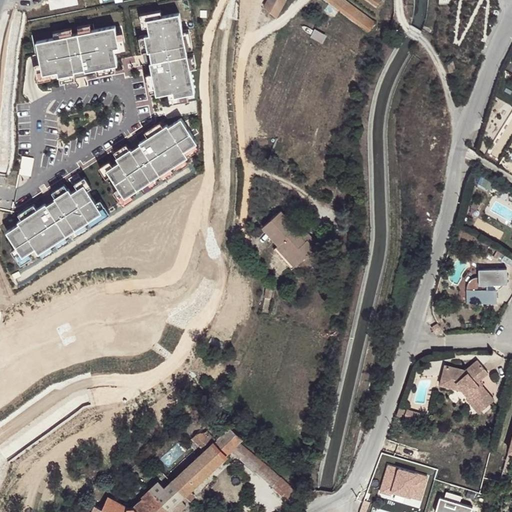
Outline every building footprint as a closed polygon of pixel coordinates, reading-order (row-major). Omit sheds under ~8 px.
[(284,0),(267,0),(264,6),(276,16),(284,0)] [(375,23),(345,0),(328,0),(369,31),(375,23)] [(146,20),(158,18),(156,12),(139,16),(142,29),(148,28),(146,20)] [(183,31),(179,14),(146,20),(148,28),(149,35),(145,36),(145,37),(148,52),(143,53),(145,64),(150,63),(152,74),(156,92),(157,95),(169,93),(173,92),(174,97),(195,92),(190,68),(188,56),(186,50),(183,31)] [(91,26),(79,28),(80,34),(92,31),(91,26)] [(55,39),(37,42),(41,64),(44,75),(51,73),(58,72),(59,77),(60,77),(75,74),(76,79),(87,77),(86,72),(97,70),(116,66),(119,65),(116,54),(115,48),(120,47),(116,27),(92,31),(80,34),(74,35),(55,39)] [(54,33),(55,39),(74,35),(73,29),(54,33)] [(183,31),(186,50),(192,48),(189,30),(183,31)] [(120,47),(115,48),(116,54),(127,51),(123,33),(117,34),(120,47)] [(148,52),(145,37),(139,38),(142,53),(148,52)] [(194,55),(188,56),(190,68),(196,67),(194,55)] [(52,79),(51,73),(44,75),(41,64),(36,65),(39,82),(52,79)] [(116,66),(97,70),(98,75),(117,72),(116,66)] [(75,74),(60,77),(61,83),(76,80),(75,74)] [(156,92),(152,74),(146,75),(150,93),(156,92)] [(189,100),(188,94),(174,97),(173,92),(169,93),(170,104),(189,100)] [(140,141),(137,137),(127,143),(130,147),(130,148),(117,156),(119,161),(113,165),(107,169),(111,174),(119,187),(125,196),(131,192),(141,186),(157,176),(161,173),(171,166),(188,155),(185,150),(197,141),(181,117),(169,125),(167,123),(164,125),(148,136),(140,141)] [(145,131),(148,136),(164,125),(160,120),(145,131)] [(188,155),(199,148),(196,142),(185,150),(188,155)] [(114,151),(117,156),(130,148),(127,143),(114,151)] [(189,161),(186,156),(175,163),(179,168),(189,161)] [(99,167),(106,178),(111,174),(107,169),(113,165),(110,160),(99,167)] [(175,171),(171,166),(161,173),(164,178),(175,171)] [(84,184),(88,189),(93,186),(86,175),(75,183),(78,188),(84,184)] [(160,181),(157,176),(141,186),(144,191),(160,181)] [(56,196),(68,188),(65,183),(52,192),(56,196)] [(46,203),(38,208),(19,221),(20,223),(7,232),(24,256),(36,248),(40,253),(42,252),(52,245),(56,242),(67,235),(71,232),(86,222),(97,215),(103,211),(84,184),(78,188),(72,192),(69,188),(68,188),(56,196),(55,197),(53,193),(43,199),(46,203)] [(135,197),(131,192),(125,196),(119,187),(114,190),(124,205),(135,197)] [(103,211),(97,215),(100,220),(111,213),(101,198),(96,202),(103,211)] [(22,219),(38,208),(34,203),(19,213),(22,219)] [(302,236),(303,234),(283,210),(264,228),(280,246),(282,244),(291,255),(293,253),(301,263),(316,249),(308,240),(306,242),(302,236)] [(86,222),(71,232),(74,237),(90,227),(86,222)] [(67,235),(56,242),(59,247),(70,240),(67,235)] [(282,244),(280,246),(276,249),(293,270),(301,263),(293,253),(291,255),(282,244)] [(52,245),(42,252),(45,257),(55,250),(52,245)] [(22,265),(27,261),(33,257),(30,252),(24,256),(17,247),(12,250),(22,265)] [(507,270),(479,268),(478,278),(473,278),(468,283),(468,289),(473,289),(472,302),(492,303),(494,303),(495,290),(493,289),(493,284),(506,285),(507,270)] [(434,324),(428,328),(433,334),(439,329),(434,324)] [(441,366),(437,380),(452,384),(459,391),(464,397),(462,399),(475,415),(491,401),(478,386),(476,388),(473,383),(475,381),(484,373),(474,361),(462,370),(441,366)] [(452,384),(437,380),(436,386),(459,391),(452,384)] [(394,405),(392,414),(400,416),(403,408),(394,405)] [(158,483),(150,491),(167,509),(169,510),(180,499),(183,496),(184,496),(189,490),(225,456),(224,455),(238,442),(242,439),(230,426),(216,439),(206,448),(163,489),(158,483)] [(195,436),(206,448),(216,439),(208,430),(198,433),(195,436)] [(270,469),(238,442),(233,449),(264,475),(270,469)] [(424,476),(385,464),(377,490),(388,494),(389,490),(407,496),(408,492),(418,495),(424,476)] [(270,469),(264,475),(263,476),(291,503),(298,495),(270,469)] [(150,491),(149,490),(142,496),(143,498),(134,507),(138,511),(166,511),(169,510),(167,509),(150,491)] [(184,496),(190,501),(195,496),(189,490),(184,496)] [(459,495),(444,491),(442,498),(437,496),(433,511),(468,511),(470,506),(457,502),(459,495)] [(126,511),(127,508),(108,497),(102,509),(104,510),(102,511),(96,509),(94,511),(126,511)] [(169,510),(171,511),(179,511),(186,506),(180,499),(169,510)]
